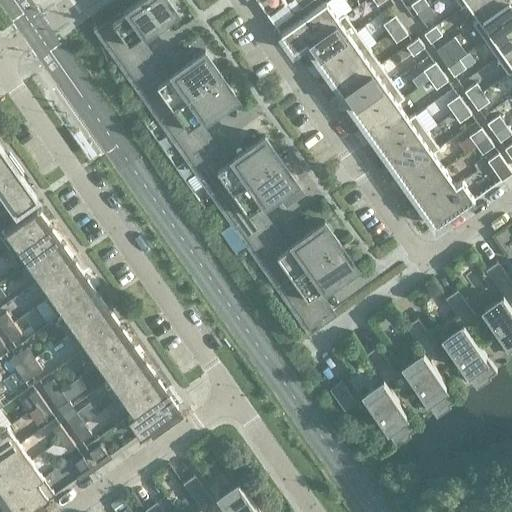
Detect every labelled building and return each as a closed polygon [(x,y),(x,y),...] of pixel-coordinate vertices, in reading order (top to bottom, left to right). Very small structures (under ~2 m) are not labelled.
[(176,8),(170,0),(140,0),(99,29),(130,72),(152,56),(137,36),(176,8)] [(258,0),(269,15),(287,2),(285,0),(258,0)] [(339,17),(326,0),(281,32),(283,34),(284,33),(288,39),(287,40),(294,50),(307,41),(306,40),(339,17)] [(426,0),(415,0),(411,3),(417,12),(429,4),(426,0)] [(505,0),(470,0),(469,1),(481,18),(505,0)] [(511,20),(511,0),(505,0),(481,18),(474,22),(485,39),(511,20)] [(436,13),(429,4),(417,12),(424,21),(436,13)] [(345,12),(339,17),(306,40),(307,41),(318,57),(357,30),(345,12)] [(401,23),(395,14),(383,23),(390,32),(401,23)] [(511,45),(511,20),(485,39),(498,57),(504,52),(503,51),(511,45)] [(408,33),(401,23),(390,32),(396,41),(408,33)] [(436,24),(429,29),(424,32),(431,42),(442,33),(436,24)] [(369,46),(357,30),(318,57),(330,74),(369,46)] [(418,37),(413,40),(406,45),(413,54),(425,46),(418,37)] [(511,45),(503,51),(504,52),(498,57),(508,72),(511,69),(511,45)] [(380,63),(369,46),(330,74),(342,90),(380,63)] [(453,48),(441,57),(448,66),(459,57),(453,48)] [(205,50),(185,64),(166,77),(152,56),(130,72),(160,114),(221,71),(205,50)] [(466,67),(459,57),(448,66),(454,75),(466,67)] [(442,70),(435,61),(423,69),(430,78),(442,70)] [(392,80),(380,63),(342,90),(353,107),(392,80)] [(448,79),(442,70),(430,78),(436,87),(448,79)] [(236,93),(221,71),(160,114),(190,157),(212,141),(197,121),(236,93)] [(404,96),(392,80),(353,107),(365,124),(398,101),(404,96)] [(476,82),(465,90),(471,99),(483,91),(476,82)] [(489,100),(483,91),(471,99),(478,108),(489,100)] [(465,103),(459,94),(447,102),(453,112),(465,103)] [(409,118),(398,101),(365,124),(377,140),(409,118)] [(472,112),(465,103),(453,112),(460,121),(472,112)] [(427,130),(416,113),(409,118),(377,140),(389,157),(427,130)] [(499,114),(487,122),(494,131),(505,123),(499,114)] [(147,124),(151,129),(156,125),(153,120),(147,124)] [(511,132),(505,123),(494,131),(500,140),(511,132)] [(488,135),(481,126),(470,134),(476,144),(488,135)] [(439,147),(427,130),(389,157),(400,174),(439,147)] [(265,135),(245,149),(226,162),(212,141),(190,157),(219,199),(281,156),(265,135)] [(494,144),(488,135),(476,144),(482,152),(494,144)] [(451,163),(439,147),(400,174),(412,191),(451,163)] [(511,171),(511,169),(499,151),(488,159),(502,178),(511,171)] [(296,178),(281,156),(219,199),(249,242),(272,226),(257,206),(296,178)] [(12,170),(6,163),(0,167),(0,181),(18,207),(37,194),(17,166),(12,170)] [(463,180),(451,163),(412,191),(424,207),(463,180)] [(475,197),(463,180),(424,207),(436,225),(450,215),(449,213),(455,209),(456,211),(475,197)] [(6,201),(0,205),(0,217),(1,219),(13,210),(6,201)] [(38,206),(37,204),(0,230),(0,232),(11,249),(49,222),(38,207),(38,206)] [(325,220),(305,234),(286,247),(272,226),(249,242),(279,285),(340,241),(325,220)] [(60,239),(49,222),(11,249),(23,265),(29,261),(60,239)] [(72,256),(60,239),(29,261),(41,278),(72,256)] [(356,263),(340,241),(279,285),(310,328),(332,312),(317,291),(356,263)] [(84,272),(72,256),(41,278),(52,294),(84,272)] [(486,269),(503,293),(505,296),(511,290),(511,281),(498,261),(486,269)] [(96,289),(84,272),(52,294),(47,299),(58,315),(96,289)] [(107,306),(96,289),(58,315),(70,332),(107,306)] [(446,297),(463,321),(465,324),(477,316),(458,289),(446,297)] [(511,305),(505,296),(503,293),(502,294),(504,296),(485,310),(511,348),(511,305)] [(119,322),(107,306),(70,332),(82,349),(88,344),(119,322)] [(6,311),(0,315),(0,323),(4,329),(14,322),(6,311)] [(406,325),(423,350),(425,352),(437,344),(418,317),(406,325)] [(497,369),(465,324),(463,321),(462,322),(464,324),(445,338),(477,383),(497,369)] [(21,333),(14,322),(4,329),(11,339),(21,333)] [(131,339),(119,322),(88,344),(99,361),(131,339)] [(143,356),(131,339),(99,361),(111,378),(143,356)] [(366,353),(384,378),(385,380),(397,372),(378,345),(366,353)] [(26,347),(16,354),(24,364),(34,357),(26,347)] [(457,397),(425,352),(423,350),(422,350),(424,352),(405,366),(437,411),(457,397)] [(24,364),(16,354),(9,359),(17,370),(24,364)] [(154,372),(143,356),(111,378),(105,382),(117,399),(123,394),(154,372)] [(41,368),(34,357),(24,364),(32,375),(41,368)] [(32,375),(24,364),(17,370),(24,380),(32,375)] [(166,389),(154,372),(123,394),(135,411),(166,389)] [(53,378),(43,385),(51,395),(61,389),(53,378)] [(417,425),(385,380),(384,378),(383,378),(384,380),(365,394),(397,439),(417,425)] [(331,388),(345,408),(357,400),(343,380),(331,388)] [(44,400),(36,389),(29,395),(37,405),(44,400)] [(68,399),(61,389),(51,395),(58,406),(68,399)] [(178,406),(166,389),(135,411),(129,415),(141,433),(178,406)] [(27,397),(20,402),(26,410),(33,405),(27,397)] [(52,411),(44,400),(37,405),(44,416),(52,411)] [(76,411),(67,418),(74,429),(84,422),(76,411)] [(92,433),(84,422),(74,429),(82,439),(92,433)] [(68,433),(60,423),(53,428),(60,439),(68,433)] [(8,425),(2,430),(0,431),(0,456),(20,442),(8,425)] [(75,444),(68,433),(60,439),(68,449),(75,444)] [(0,481),(32,459),(20,442),(0,456),(0,481)] [(90,449),(89,450),(98,463),(109,455),(108,455),(101,444),(91,451),(90,449)] [(92,467),(82,454),(82,455),(83,456),(76,462),(83,472),(80,474),(81,475),(92,467)] [(43,475),(32,459),(0,481),(0,493),(6,502),(43,475)] [(201,506),(202,509),(214,501),(195,474),(184,482),(201,506)] [(28,511),(56,493),(43,475),(6,502),(13,511),(28,511)] [(261,511),(239,480),(238,480),(239,482),(220,496),(231,511),(261,511)] [(121,496),(111,503),(117,511),(118,511),(128,506),(121,496)] [(164,511),(157,501),(145,509),(147,511),(164,511)]
